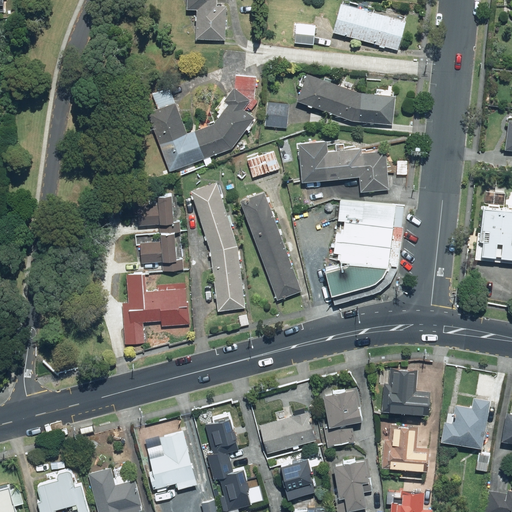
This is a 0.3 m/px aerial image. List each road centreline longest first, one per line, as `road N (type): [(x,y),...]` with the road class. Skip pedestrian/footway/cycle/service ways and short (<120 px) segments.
road 1 (primary): [(430,327),(325,339),(0,424)]
road 2 (residential): [(430,327),(459,0)]
